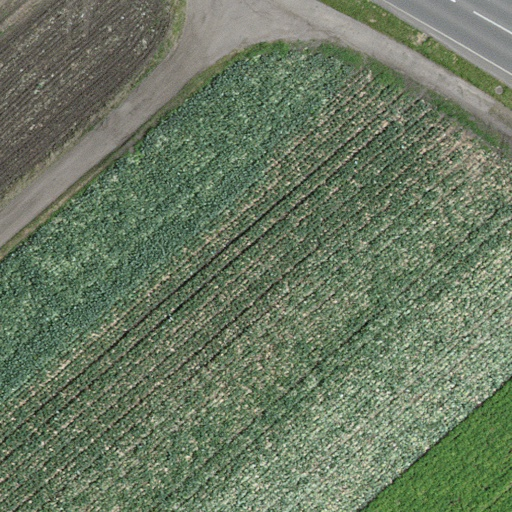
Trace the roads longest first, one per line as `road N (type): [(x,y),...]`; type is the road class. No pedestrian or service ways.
road 1 (track): [(0,231),(252,0)]
road 2 (track): [(250,0),(511,136)]
